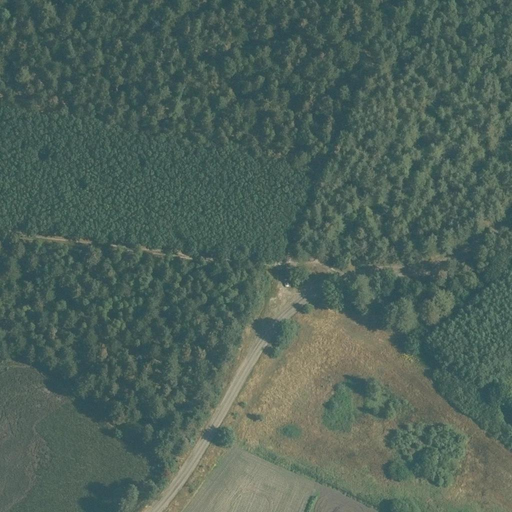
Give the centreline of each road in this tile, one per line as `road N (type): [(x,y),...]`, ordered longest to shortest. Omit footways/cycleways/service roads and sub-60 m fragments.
road 1 (unclassified): [(155,511),(264,342),(309,291),(463,261),(511,222)]
road 2 (track): [(7,0),(104,16),(160,43),(334,41),(376,57)]
road 3 (track): [(286,263),(0,235)]
road 4 (track): [(286,263),(376,57)]
